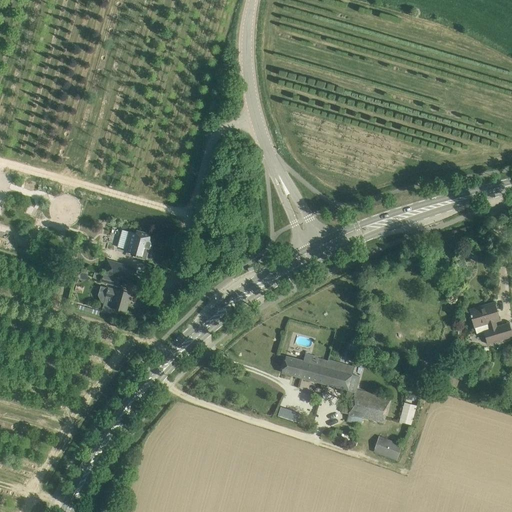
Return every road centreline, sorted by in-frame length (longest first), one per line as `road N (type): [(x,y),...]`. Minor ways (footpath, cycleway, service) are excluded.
road 1 (tertiary): [(304,250),(166,352),(100,437),(66,511)]
road 2 (tertiary): [(74,511),(135,408),(177,361),(207,332),(320,259)]
road 3 (unclassified): [(163,306),(213,132),(255,118)]
road 4 (tertiary): [(320,259),(491,190)]
road 5 (tertiary): [(491,190),(422,204),(319,242)]
